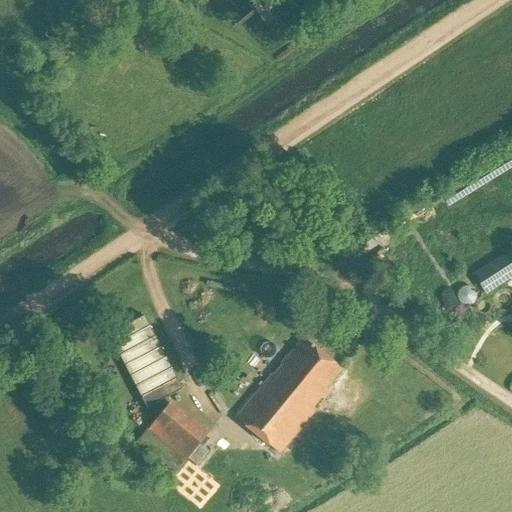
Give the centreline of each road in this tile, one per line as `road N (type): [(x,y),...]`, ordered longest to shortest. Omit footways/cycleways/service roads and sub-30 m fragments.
road 1 (track): [(486,0),(0,324)]
road 2 (track): [(511,403),(325,281),(151,239)]
